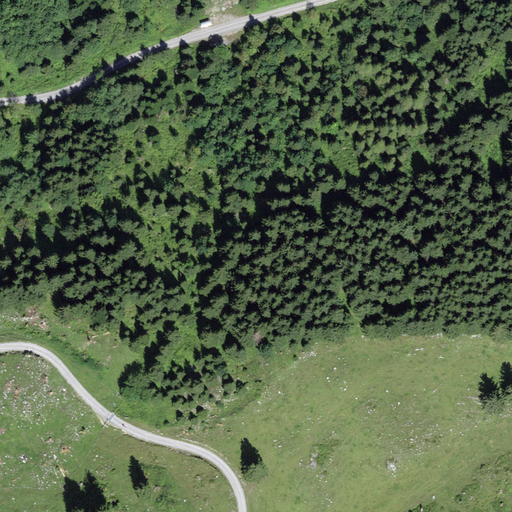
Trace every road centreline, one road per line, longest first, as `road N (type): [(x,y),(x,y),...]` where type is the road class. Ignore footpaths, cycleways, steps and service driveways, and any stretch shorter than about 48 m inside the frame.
road 1 (track): [(0,103),(57,97),(131,60),(332,0)]
road 2 (track): [(0,348),(23,345),(53,357),(105,416),(209,455),(236,483),(241,511)]
